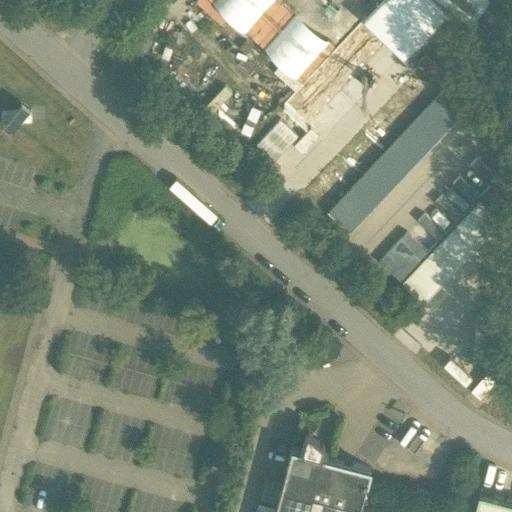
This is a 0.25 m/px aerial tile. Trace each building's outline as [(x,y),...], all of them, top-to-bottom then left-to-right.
[(462,112),(440,92),(328,212),(350,232),(462,112)] [(234,235),(242,227),(215,203),(208,211),(234,235)] [(486,372),(470,390),(479,397),(495,379),(486,372)] [(302,449),(292,446),(274,511),(358,511),(370,467),(322,454),(324,444),(308,430),(302,449)] [(511,511),(511,500),(478,491),(472,511),(511,511)]
